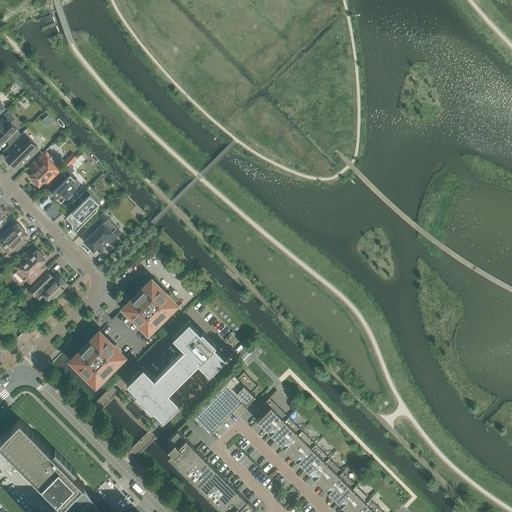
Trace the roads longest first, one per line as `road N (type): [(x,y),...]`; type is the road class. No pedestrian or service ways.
road 1 (unclassified): [(25,376),(29,358),(92,296),(96,280),(0,178)]
road 2 (tertiary): [(167,511),(25,376)]
